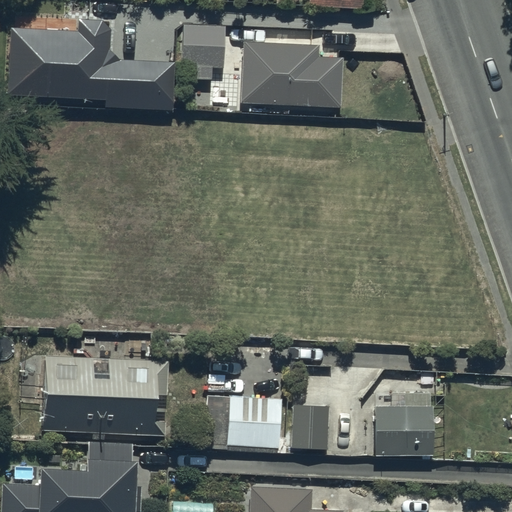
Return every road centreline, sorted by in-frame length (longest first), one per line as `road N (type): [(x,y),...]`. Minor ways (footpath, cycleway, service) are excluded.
road 1 (residential): [(511,477),(155,458)]
road 2 (tertiary): [(455,0),(511,161)]
